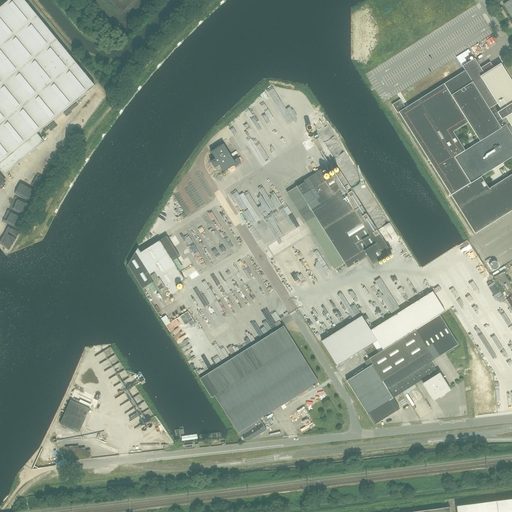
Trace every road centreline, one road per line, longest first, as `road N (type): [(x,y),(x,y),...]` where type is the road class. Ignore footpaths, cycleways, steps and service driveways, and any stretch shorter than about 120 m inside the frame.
road 1 (unclassified): [(356,435),(347,399),(201,167),(207,148)]
road 2 (track): [(209,0),(119,97),(21,243)]
road 3 (unclassified): [(73,465),(356,435)]
road 4 (unclassified): [(356,435),(511,418)]
road 5 (track): [(511,489),(370,507)]
